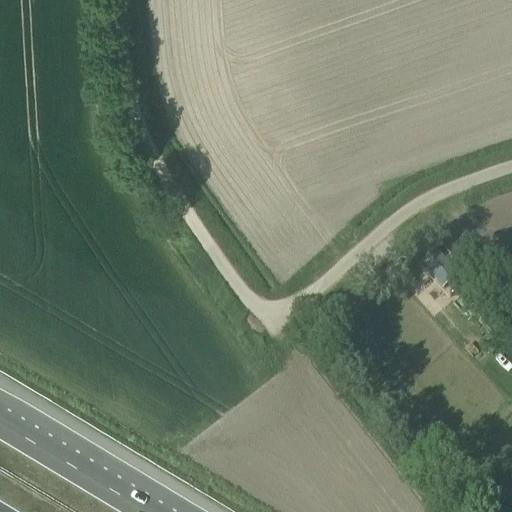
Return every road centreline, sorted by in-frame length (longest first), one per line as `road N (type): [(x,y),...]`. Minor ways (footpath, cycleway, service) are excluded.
road 1 (unclassified): [(170,161),(265,303),(288,307),(438,173),(511,150)]
road 2 (track): [(116,0),(122,74),(170,161)]
road 3 (motorway): [(145,511),(0,423)]
